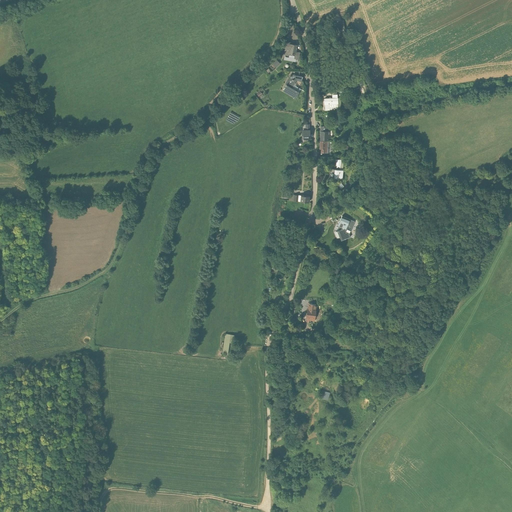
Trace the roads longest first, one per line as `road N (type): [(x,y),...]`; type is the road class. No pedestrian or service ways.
road 1 (track): [(292,0),(267,63),(208,117),(149,155),(107,269),(75,288),(30,299),(0,320)]
road 2 (track): [(419,390),(424,361),(498,215),(436,191),(413,146),(396,138),(358,154),(343,191)]
road 3 (unclassified): [(268,508),(266,366),(311,214)]
road 4 (residential): [(311,214),(311,72),(292,0)]
road 5 (track): [(269,511),(207,496),(121,489),(102,497),(95,511)]
road 6 (track): [(204,120),(206,106),(276,39),(281,0)]
road 7 (track): [(363,511),(358,454),(419,390)]
